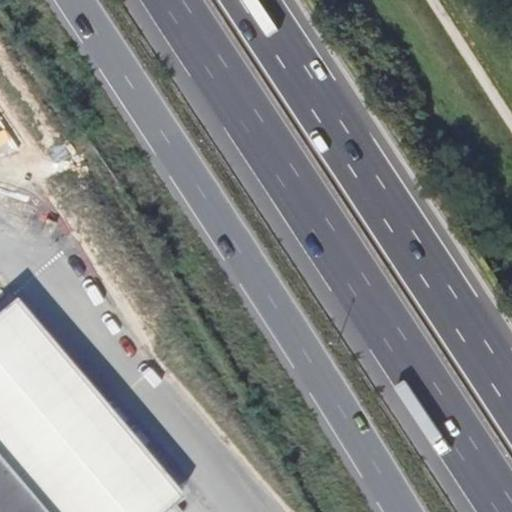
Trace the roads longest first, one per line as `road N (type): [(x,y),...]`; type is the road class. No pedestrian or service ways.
road 1 (motorway): [(178,0),(511,510)]
road 2 (motorway): [(76,0),(402,511)]
road 3 (motorway): [(511,407),(243,0)]
